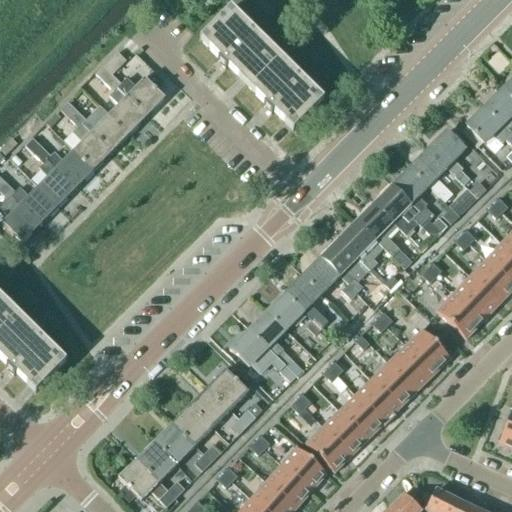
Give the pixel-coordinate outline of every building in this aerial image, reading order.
[(245,89),(276,57),(229,11),(198,43),(218,62),(216,64),(225,72),(226,70),(245,89)] [(104,86),(111,78),(125,64),(117,56),(95,78),(104,86)] [(276,57),(245,89),(264,107),(262,109),(271,117),(273,115),(292,134),(323,103),(276,57)] [(121,88),(120,87),(111,78),(104,86),(112,95),(108,99),(117,109),(109,117),(129,137),(146,119),(117,92),(121,88)] [(117,92),(146,119),(164,101),(144,82),(135,90),(126,81),(120,87),(121,88),(117,92)] [(511,82),(502,93),(511,102),(511,82)] [(511,119),(511,118),(511,102),(502,93),(484,111),(511,139),(511,119)] [(69,123),(77,115),(67,106),(60,114),(69,123)] [(511,164),(511,139),(484,111),(466,128),(467,130),(461,135),(473,147),(479,142),(484,147),(493,137),(503,147),(505,143),(511,150),(511,157),(508,161),(511,164)] [(111,155),(91,135),(90,136),(82,127),(85,124),(77,115),(69,123),(77,130),(71,136),(81,146),(73,153),(93,173),(111,155)] [(111,155),(129,137),(109,117),(91,135),(111,155)] [(445,171),(445,172),(463,189),(469,183),(460,174),(462,172),(453,163),(464,153),(445,135),(427,153),(445,171)] [(0,153),(5,158),(16,147),(11,141),(0,152),(0,153)] [(34,159),(42,152),(32,142),(24,150),(34,159)] [(50,160),(49,159),(42,152),(34,159),(42,167),(38,171),(47,180),(38,189),(58,209),(75,191),(47,163),(50,160)] [(75,191),(93,173),(73,153),(63,164),(54,155),(49,159),(50,160),(47,163),(75,191)] [(435,181),(445,172),(445,171),(427,153),(409,171),(427,190),(428,189),(444,206),(451,198),(435,181)] [(409,208),(410,207),(427,190),(409,171),(391,189),(409,208)] [(476,203),(486,193),(478,185),(468,195),(476,203)] [(15,196),(14,195),(6,187),(0,193),(0,196),(6,202),(1,207),(0,214),(7,221),(2,226),(22,246),(40,227),(11,199),(15,196)] [(40,227),(58,209),(38,189),(28,199),(19,190),(14,195),(15,196),(11,199),(40,227)] [(405,239),(413,231),(408,225),(411,222),(421,232),(422,231),(434,243),(441,236),(440,236),(431,226),(429,224),(427,226),(418,216),(419,215),(410,207),(409,208),(391,189),(374,207),(397,230),(396,231),(405,239)] [(507,212),(498,204),(493,209),(501,218),(507,212)] [(458,221),(467,212),(461,206),(452,214),(458,221)] [(386,241),(396,231),(397,230),(374,207),(356,225),(383,252),(392,261),(398,254),(386,241)] [(501,218),(493,209),(487,215),(496,223),(501,218)] [(427,226),(429,224),(433,219),(424,210),(419,215),(418,216),(427,226)] [(437,221),(431,226),(440,236),(441,236),(447,230),(438,220),(437,221)] [(372,262),(383,252),(356,225),(338,243),(355,262),(356,261),(369,275),(377,267),(372,262)] [(511,234),(500,247),(511,258),(511,234)] [(474,243),(465,235),(460,241),(468,249),(474,243)] [(468,249),(460,241),(454,246),(463,254),(468,249)] [(345,273),(355,262),(338,243),(320,261),(338,280),(338,279),(347,288),(346,289),(355,297),(361,291),(353,282),(345,273)] [(424,244),(417,252),(420,255),(427,247),(424,244)] [(484,264),(511,289),(511,258),(500,247),(484,264)] [(405,272),(413,262),(407,256),(398,266),(405,272)] [(320,298),(338,280),(320,261),(302,279),(320,298)] [(469,280),(498,308),(511,292),(511,289),(484,264),(469,280)] [(439,276),(430,268),(425,273),(434,282),(439,276)] [(434,282),(425,273),(420,279),(428,287),(434,282)] [(302,316),(320,298),(302,279),(284,297),(302,316)] [(389,293),(398,285),(397,284),(392,279),(391,279),(383,287),(389,293)] [(450,300),(479,327),(498,308),(469,280),(450,300)] [(349,303),(355,297),(346,289),(340,294),(349,303)] [(285,333),(302,316),(284,297),(267,315),(285,333)] [(0,337),(19,318),(0,299),(0,337)] [(436,315),(465,342),(479,327),(450,300),(436,315)] [(267,351),(285,333),(267,315),(249,333),(267,351)] [(390,325),(382,317),(376,322),(385,331),(390,325)] [(19,318),(0,337),(0,361),(6,368),(5,370),(13,379),(15,377),(35,396),(65,364),(19,318)] [(311,324),(320,333),(326,327),(317,318),(311,324)] [(385,331),(376,322),(371,328),(380,336),(385,331)] [(313,339),(320,333),(311,324),(305,330),(313,339)] [(249,370),(267,351),(249,333),(230,352),(249,370)] [(406,348),(434,377),(449,362),(421,333),(406,348)] [(368,348),(359,340),(353,346),(362,354),(368,348)] [(387,367),(415,396),(434,377),(406,348),(387,367)] [(284,369),(285,368),(290,363),(281,354),(275,360),(284,369)] [(296,379),(285,368),(284,369),(275,360),(269,366),(278,375),(289,386),(296,379)] [(341,375),(333,366),(327,372),(336,380),(341,375)] [(371,383),(399,411),(415,396),(387,367),(371,383)] [(336,380),(327,372),(322,377),(331,386),(336,380)] [(206,392),(229,414),(248,395),(237,384),(235,381),(234,382),(225,373),(206,392)] [(354,399),(382,428),(384,430),(395,419),(393,417),(399,411),(371,383),(354,399)] [(211,432),(229,414),(206,392),(188,410),(211,432)] [(309,407),(300,398),(295,404),(303,412),(309,407)] [(338,415),(366,443),(382,428),(354,399),(338,415)] [(303,412),(295,404),(289,410),(298,418),(303,412)] [(193,450),(211,432),(188,410),(170,428),(193,450)] [(511,411),(497,448),(511,453),(511,411)] [(237,423),(245,430),(254,421),(246,414),(237,423)] [(322,431),(350,459),(366,443),(338,415),(322,431)] [(236,439),(245,430),(237,423),(229,432),(236,439)] [(176,468),(193,450),(170,428),(153,446),(176,468)] [(305,448),(333,476),(350,459),(322,431),(305,448)] [(268,448),(259,440),(254,445),(262,454),(268,448)] [(262,454),(254,445),(248,451),(257,459),(262,454)] [(159,485),(176,468),(153,446),(134,464),(157,486),(159,485)] [(202,459),(209,466),(219,457),(211,449),(202,459)] [(280,468),(310,495),(326,478),(295,451),(280,468)] [(201,475),(209,466),(202,459),(193,468),(201,475)] [(167,493),(159,485),(157,486),(134,464),(117,481),(125,488),(127,490),(126,491),(129,493),(135,499),(140,504),(149,495),(157,503),(165,510),(174,502),(166,495),(167,493)] [(265,485),(294,511),(295,511),(310,495),(280,468),(265,485)] [(236,481),(227,472),(222,478),(231,486),(236,481)] [(231,486),(222,478),(216,484),(225,492),(231,486)] [(166,495),(174,502),(183,493),(175,485),(167,493),(166,495)] [(250,503),(260,511),(294,511),(265,485),(250,503)] [(120,493),(118,495),(128,505),(133,501),(135,499),(129,493),(126,491),(127,490),(125,488),(120,493)] [(454,511),(458,504),(435,493),(424,511),(454,511)] [(418,511),(403,498),(389,511),(418,511)] [(241,511),(260,511),(250,503),(241,511)]
